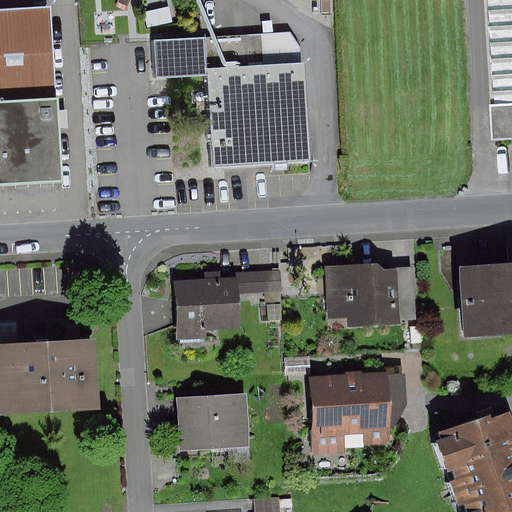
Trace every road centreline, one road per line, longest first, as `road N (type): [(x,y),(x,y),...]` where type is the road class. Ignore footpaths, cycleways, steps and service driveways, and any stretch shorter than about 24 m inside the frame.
road 1 (residential): [(139,223),(511,206)]
road 2 (residential): [(139,223),(156,511)]
road 3 (unknown): [(477,0),(490,207)]
road 4 (residential): [(0,229),(139,223)]
